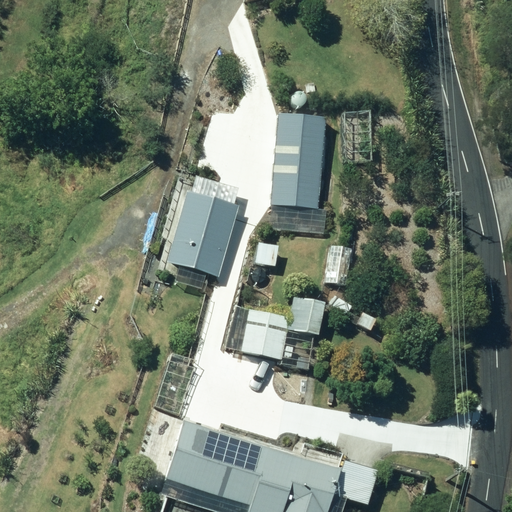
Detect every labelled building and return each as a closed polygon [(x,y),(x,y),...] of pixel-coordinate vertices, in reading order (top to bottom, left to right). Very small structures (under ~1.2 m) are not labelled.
[(270,208),(305,209),(307,159),(271,158),(270,208)] [(236,209),(183,193),(163,265),(215,280),(236,209)] [(253,262),(274,265),(277,243),(255,241),(253,262)] [(322,284),(343,287),(348,249),(327,246),(322,284)] [(294,327),(316,331),(322,302),(299,298),(294,327)] [(237,353),(290,361),(292,349),(280,347),(285,317),(244,310),(237,353)] [(180,422),(162,482),(249,508),(248,511),(325,511),(338,471),(180,422)]
